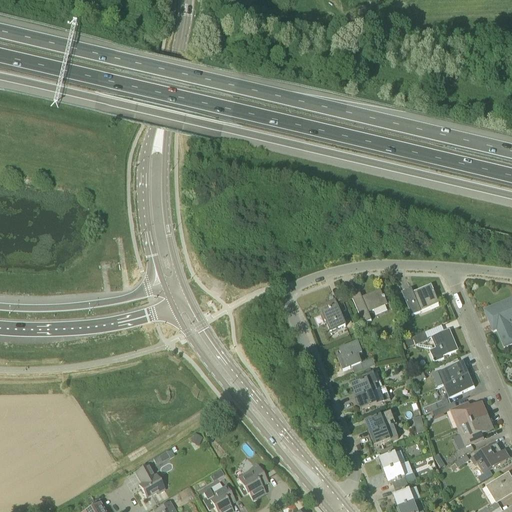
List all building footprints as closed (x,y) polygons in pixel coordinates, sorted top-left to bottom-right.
[(420,313),(438,305),(431,287),(413,295),(412,291),(402,295),(411,317),(420,313)] [(363,301),(360,295),(352,298),(363,325),(371,322),(368,314),(388,305),(384,297),(382,297),(380,292),(368,297),(368,298),(363,301)] [(334,302),(317,309),(320,316),(322,315),(330,334),(345,327),(339,314),(346,311),(341,298),(333,302),(334,302)] [(511,299),(484,311),(488,321),(491,320),(504,349),(511,345),(511,330),(510,332),(505,320),(511,317),(511,299)] [(443,358),(458,352),(450,331),(431,338),(436,349),(430,352),(434,363),(444,359),(443,358)] [(411,344),(414,342),(415,346),(429,341),(425,333),(412,339),(412,338),(409,340),(411,344)] [(357,344),(339,351),(342,357),(338,359),(343,372),(361,365),(364,372),(375,367),(373,360),(361,364),(358,356),(362,355),(357,344)] [(468,376),(463,362),(438,373),(432,376),(438,389),(443,386),(468,376)] [(357,385),(351,387),(356,400),(386,389),(385,388),(383,389),(377,373),(373,374),(355,380),(357,385)] [(423,373),(410,378),(412,385),(426,380),(423,373)] [(468,376),(443,386),(449,400),(474,389),(468,376)] [(356,400),(360,413),(377,406),(390,401),(386,389),(356,400)] [(487,418),(481,404),(466,411),(464,406),(454,410),(458,420),(455,421),(458,430),(487,418)] [(438,411),(435,405),(422,410),(425,416),(438,411)] [(365,424),(370,436),(396,426),(391,414),(365,424)] [(421,417),(413,419),(418,434),(426,431),(421,417)] [(487,418),(458,430),(461,438),(465,436),(469,446),(478,442),(476,436),(480,435),(480,436),(492,431),(487,418)] [(396,426),(370,436),(374,449),(398,440),(394,428),(396,427),(396,426)] [(483,476),(506,462),(509,460),(504,452),(501,454),(496,445),(470,461),(474,467),(477,466),(483,476)] [(379,460),(383,473),(400,467),(393,448),(380,453),(383,458),(379,460)] [(466,456),(454,464),(457,469),(469,462),(466,456)] [(148,467),(135,474),(143,488),(140,490),(141,491),(140,493),(142,495),(144,496),(146,500),(155,495),(156,496),(164,491),(156,477),(154,477),(148,467)] [(407,485),(400,467),(383,473),(388,485),(392,484),(394,489),(407,485)] [(266,481),(258,468),(251,472),(251,473),(238,481),(241,486),(238,489),(243,498),(248,495),(252,501),(253,501),(255,501),(258,499),(258,498),(265,494),(259,485),(266,481)] [(511,480),(508,474),(489,486),(499,502),(511,494),(511,480)] [(393,496),(398,509),(414,503),(407,485),(394,489),(397,495),(393,496)] [(233,500),(226,488),(214,495),(215,496),(213,497),(209,491),(203,495),(205,499),(202,501),(208,511),(209,511),(214,509),(215,511),(232,511),(227,503),(233,500)] [(417,511),(414,503),(398,509),(398,511),(417,511)]
